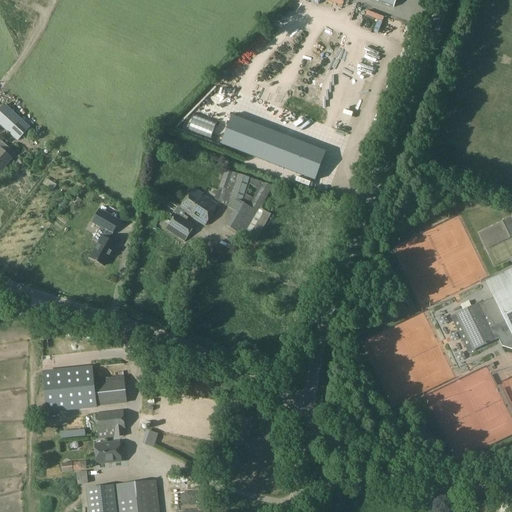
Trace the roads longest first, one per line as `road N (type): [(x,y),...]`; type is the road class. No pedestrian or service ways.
road 1 (tertiary): [(304,415),(340,275),(448,0)]
road 2 (unclassified): [(304,415),(187,346),(65,304)]
road 3 (unclassified): [(511,490),(422,486),(304,415)]
road 4 (unknown): [(286,511),(138,463)]
